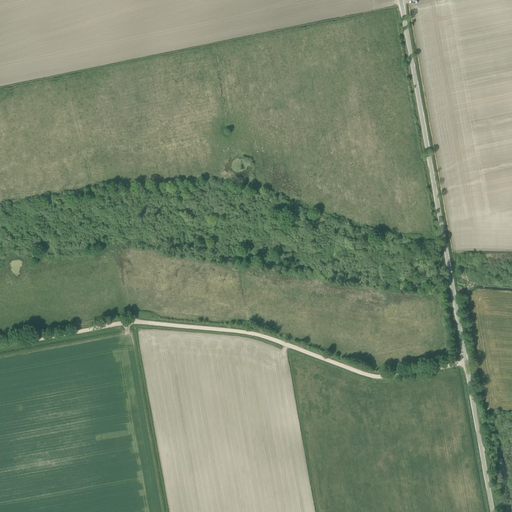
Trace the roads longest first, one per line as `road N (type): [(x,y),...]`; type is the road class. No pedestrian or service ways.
road 1 (unclassified): [(492,511),(402,0)]
road 2 (track): [(467,360),(372,376),(248,331),(134,322),(0,346)]
